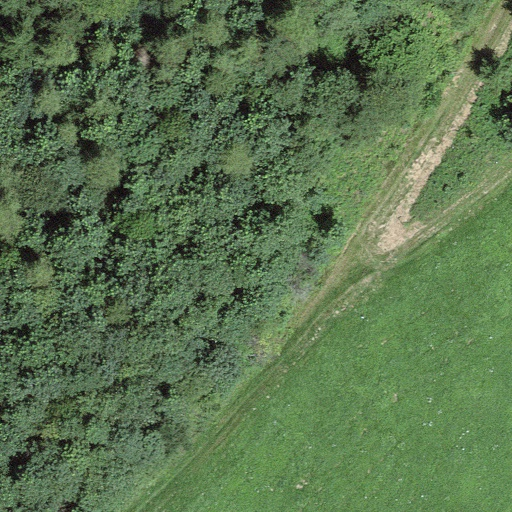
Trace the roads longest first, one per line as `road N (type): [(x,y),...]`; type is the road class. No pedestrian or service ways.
road 1 (track): [(302,338),(384,231),(511,22)]
road 2 (track): [(511,215),(371,336),(302,338)]
road 3 (track): [(139,511),(231,425),(302,338)]
